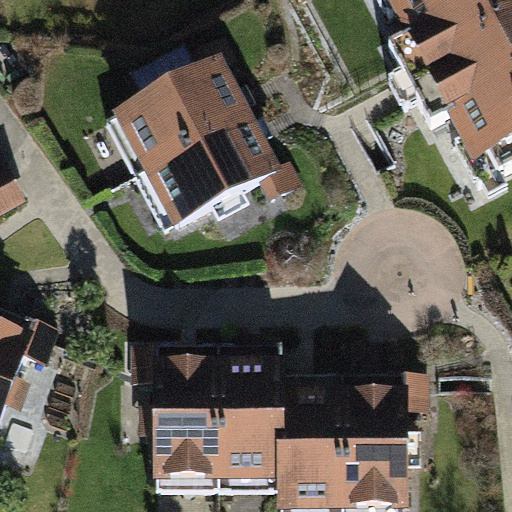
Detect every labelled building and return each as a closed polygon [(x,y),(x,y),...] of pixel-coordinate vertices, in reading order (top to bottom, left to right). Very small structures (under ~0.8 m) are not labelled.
[(511,0),(405,0),(382,12),(472,194),(511,174),(511,0)] [(229,77),(115,128),(170,252),(284,201),(229,77)] [(0,222),(29,211),(12,169),(0,173),(0,222)] [(0,444),(29,363),(0,352),(0,444)] [(289,373),(155,372),(154,492),(282,494),(281,511),(409,511),(410,411),(289,410),(289,373)]
